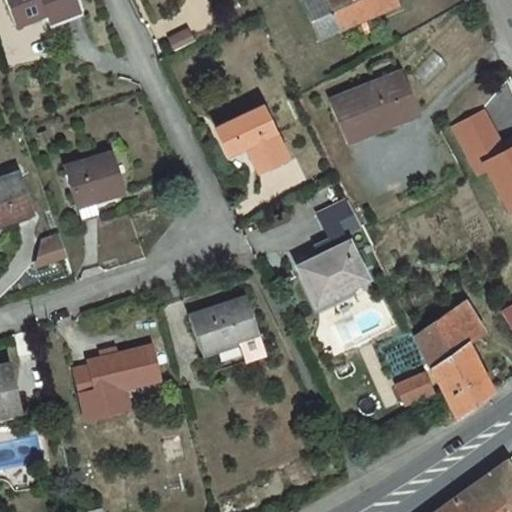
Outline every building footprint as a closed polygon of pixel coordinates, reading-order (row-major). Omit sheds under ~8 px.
[(3,0),(12,21),(42,11),(45,20),(75,8),(72,0),(3,0)] [(297,0),(316,39),(317,41),(338,31),(336,26),(369,12),(371,17),(396,6),(393,0),(297,0)] [(338,31),(371,17),(369,12),(336,26),(338,31)] [(320,47),(317,41),(316,39),(297,48),(301,55),(320,47)] [(400,75),(330,105),(349,144),(417,113),(400,75)] [(263,109),(217,129),(228,154),(247,146),(258,171),(286,159),(263,109)] [(479,173),(491,167),(511,207),(511,150),(507,152),(485,110),(455,126),(479,173)] [(79,160),(61,165),(77,215),(92,211),(87,198),(122,188),(110,150),(96,155),(95,151),(78,157),(79,160)] [(19,174),(0,179),(0,222),(31,213),(19,174)] [(297,268),(315,302),(365,275),(341,232),(360,222),(345,197),(315,214),(328,238),(313,246),(319,256),(297,268)] [(58,230),(43,236),(39,261),(66,251),(58,230)] [(186,316),(204,368),(261,349),(243,297),(186,316)] [(464,298),(436,318),(455,350),(467,341),(484,330),(464,298)] [(511,328),(511,306),(502,312),(511,328)] [(439,385),(449,403),(455,417),(491,391),(467,341),(455,350),(436,318),(415,333),(439,385)] [(72,366),(78,391),(93,388),(94,392),(157,376),(149,343),(86,358),(87,362),(72,366)] [(0,361),(0,410),(20,406),(10,360),(0,361)] [(35,360),(22,360),(24,406),(37,405),(35,360)] [(420,375),(398,385),(405,401),(427,389),(420,375)] [(439,502),(424,511),(511,511),(511,475),(502,461),(480,475),(439,502)]
